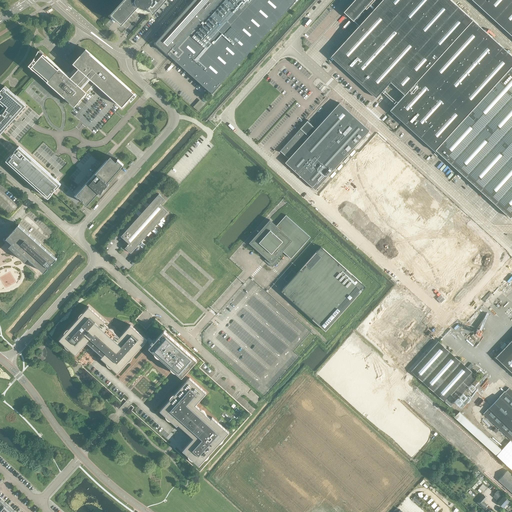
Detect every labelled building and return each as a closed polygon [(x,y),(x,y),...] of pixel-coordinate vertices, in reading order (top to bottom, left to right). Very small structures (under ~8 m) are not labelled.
[(123,0),(110,15),(119,22),(122,25),(139,6),(140,7),(142,8),(144,8),(146,8),(148,7),(151,11),(153,14),(165,0),(123,0)] [(193,0),(185,10),(241,61),(296,0),(193,0)] [(359,26),(332,55),(377,97),(390,82),(404,95),(391,109),(510,218),(511,215),(511,56),(450,0),(354,0),(342,13),(342,14),(344,12),(359,26)] [(511,0),(472,0),(511,36),(511,0)] [(185,10),(155,43),(212,94),(241,61),(185,10)] [(135,93),(86,49),(82,53),(73,63),(79,68),(71,78),(47,56),(43,53),(42,55),(39,51),(39,50),(33,61),(29,65),(36,72),(51,86),(67,100),(74,106),(87,92),(90,89),(91,90),(94,88),(92,86),(95,83),(122,107),(129,99),(131,100),(130,101),(131,102),(137,95),(136,95),(134,93),(135,93)] [(87,92),(74,106),(67,100),(51,86),(36,72),(15,95),(20,100),(8,114),(10,116),(7,118),(5,117),(0,122),(0,154),(6,160),(11,155),(12,155),(14,152),(19,146),(53,177),(55,175),(57,177),(58,177),(56,179),(61,184),(56,190),(56,189),(53,192),(53,193),(76,213),(82,207),(86,203),(83,201),(84,200),(83,199),(82,200),(76,195),(91,178),(89,177),(91,174),(93,176),(110,156),(116,162),(118,160),(117,159),(115,158),(128,144),(130,141),(144,126),(133,117),(127,111),(140,98),(137,95),(131,102),(130,101),(131,100),(129,99),(122,107),(95,83),(92,86),(94,88),(91,90),(90,89),(87,92)] [(0,91),(0,92),(1,93),(1,94),(0,95),(0,102),(5,107),(1,111),(0,111),(0,122),(5,117),(7,118),(10,116),(8,114),(20,100),(15,95),(5,86),(0,91)] [(369,130),(340,103),(316,129),(308,121),(309,120),(308,120),(279,152),(280,151),(289,159),(285,162),(315,190),(369,130)] [(435,191),(380,142),(326,202),(380,251),(403,226),(466,282),(488,258),(425,202),(435,191)] [(53,177),(19,146),(14,152),(12,155),(11,155),(6,160),(48,198),(53,193),(53,192),(56,189),(56,190),(61,184),(56,179),(58,177),(57,177),(55,175),(53,177)] [(110,156),(93,176),(91,174),(89,177),(91,178),(76,195),(82,200),(83,199),(84,200),(83,201),(86,203),(87,205),(99,192),(101,194),(104,188),(105,188),(109,184),(107,183),(122,167),(121,166),(123,165),(124,164),(118,159),(117,159),(118,160),(116,162),(110,156)] [(125,248),(131,253),(152,230),(151,229),(155,224),(156,225),(168,212),(160,205),(165,199),(159,194),(142,212),(144,213),(139,218),(138,217),(131,225),(132,226),(128,231),(127,230),(121,236),(126,241),(123,246),(125,248)] [(249,243),(266,258),(264,260),(272,267),(279,259),(277,258),(283,251),(290,258),(310,237),(286,215),(276,226),(269,220),(249,243)] [(57,259),(19,225),(15,229),(16,229),(15,230),(14,229),(6,239),(12,244),(9,247),(25,261),(28,258),(44,273),(52,264),(52,263),(53,262),(53,263),(57,259)] [(321,246),(296,273),(292,269),(284,279),(288,283),(281,291),(326,331),(366,286),(321,246)] [(47,335),(48,336),(77,363),(75,365),(81,371),(83,368),(104,387),(118,373),(118,372),(117,373),(101,358),(101,357),(103,355),(88,342),(76,355),(59,340),(59,339),(88,307),(89,307),(105,322),(104,324),(119,337),(130,325),(147,339),(147,340),(161,324),(155,318),(146,329),(140,324),(136,320),(145,309),(104,272),(47,335)] [(401,292),(351,347),(364,358),(368,354),(371,357),(413,311),(409,308),(413,303),(401,292)] [(118,372),(118,373),(147,340),(147,339),(130,325),(119,337),(104,324),(105,322),(89,307),(88,307),(59,339),(59,340),(76,355),(88,342),(103,355),(101,357),(101,358),(117,373),(118,372)] [(118,373),(104,387),(121,402),(124,399),(133,407),(131,410),(171,447),(200,472),(252,414),(235,399),(212,379),(200,368),(205,362),(164,326),(161,324),(147,340),(118,373)] [(511,340),(495,358),(511,373),(511,340)] [(437,341),(410,371),(450,407),(477,377),(437,341)] [(511,441),(511,390),(509,388),(505,392),(505,391),(483,414),(511,441)] [(496,456),(496,455),(501,460),(500,460),(511,470),(511,460),(505,455),(506,454),(501,449),(501,450),(459,412),(454,417),(496,456)] [(476,478),(480,473),(476,469),(471,473),(476,478)] [(511,475),(507,470),(498,480),(511,493),(511,475)] [(474,489),(485,477),(481,473),(470,485),(474,489)] [(504,497),(500,494),(501,493),(496,489),(493,493),(497,497),(496,498),(500,501),(498,503),(503,507),(509,501),(504,496),(504,497)] [(485,509),(488,506),(487,506),(488,505),(483,501),(487,498),(484,495),(477,503),(484,509),(485,509)] [(15,511),(1,499),(0,499),(0,511),(15,511)]
